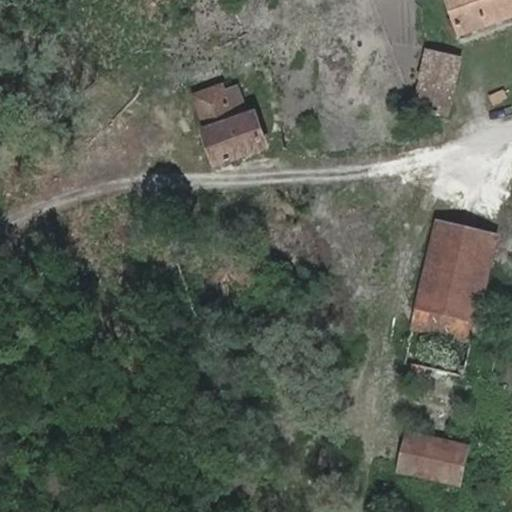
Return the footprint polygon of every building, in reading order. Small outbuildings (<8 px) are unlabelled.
[(511,0),(445,0),(459,38),(511,18),(511,0)] [(465,56),(424,49),(411,109),(453,118),(465,56)] [(224,82),(191,95),(220,168),(269,148),(256,109),(248,110),(239,85),(228,89),(224,82)] [(496,234),(434,221),(405,365),(411,366),(407,382),(424,385),(427,370),(466,378),(496,234)] [(460,486),(469,445),(408,431),(398,472),(460,486)] [(335,467),(337,451),(321,448),(318,464),(335,467)]
